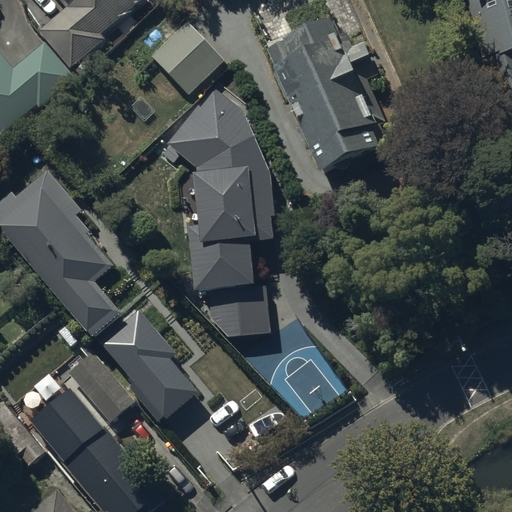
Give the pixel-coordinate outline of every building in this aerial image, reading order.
[(148,1),(147,0),(58,0),(68,11),(40,34),(72,72),(107,44),(102,39),(148,1)] [(511,0),(462,0),(497,125),(511,121),(511,0)] [(332,25),(267,54),(320,181),(381,156),(379,149),(379,148),(380,148),(380,147),(381,146),(382,145),(382,144),(383,143),(383,142),(383,141),(384,141),(384,140),(384,139),(384,138),(385,138),(385,137),(385,136),(385,135),(385,134),(385,133),(385,132),(385,131),(385,130),(385,129),(384,128),(384,127),(368,86),(379,81),(365,46),(353,51),(347,37),(339,40),(332,25)] [(226,63),(190,26),(153,59),(191,97),(226,63)] [(16,72),(0,54),(0,140),(36,109),(38,112),(75,80),(45,46),(16,72)] [(221,103),(173,158),(202,183),(207,231),(193,233),(201,317),(267,310),(262,265),(285,263),(278,192),(252,130),(221,103)] [(13,197),(0,208),(0,226),(95,337),(122,314),(98,286),(118,269),(80,224),(87,218),(50,174),(18,202),(13,197)] [(140,307),(101,341),(138,383),(133,387),(160,418),(165,414),(170,420),(202,392),(173,358),(180,352),(140,307)] [(94,353),(70,374),(112,423),(137,402),(94,353)] [(71,385),(30,419),(107,511),(152,511),(168,499),(71,385)] [(5,404),(0,407),(0,451),(11,466),(21,458),(31,470),(47,457),(5,404)] [(72,511),(59,494),(37,511),(72,511)]
